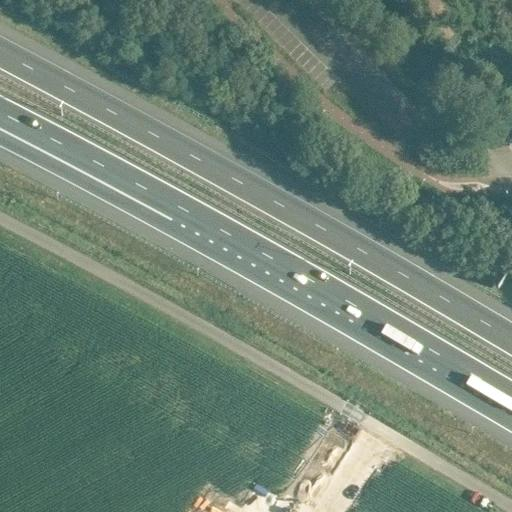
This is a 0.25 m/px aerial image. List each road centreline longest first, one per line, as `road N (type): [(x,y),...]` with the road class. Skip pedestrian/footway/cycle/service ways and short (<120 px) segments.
road 1 (unclassified): [(0,221),(511,511)]
road 2 (motorway): [(0,111),(511,401)]
road 3 (motorway): [(511,339),(0,52)]
road 4 (unclassified): [(511,185),(496,128),(372,0)]
